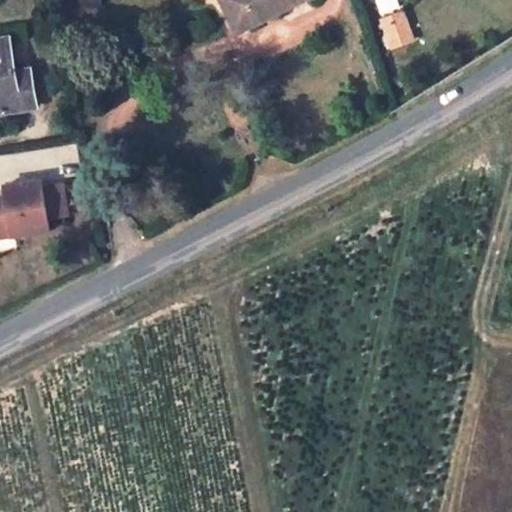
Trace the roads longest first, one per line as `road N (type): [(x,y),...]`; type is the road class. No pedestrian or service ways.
road 1 (tertiary): [(0,348),(511,76)]
road 2 (track): [(511,190),(474,323),(511,338)]
